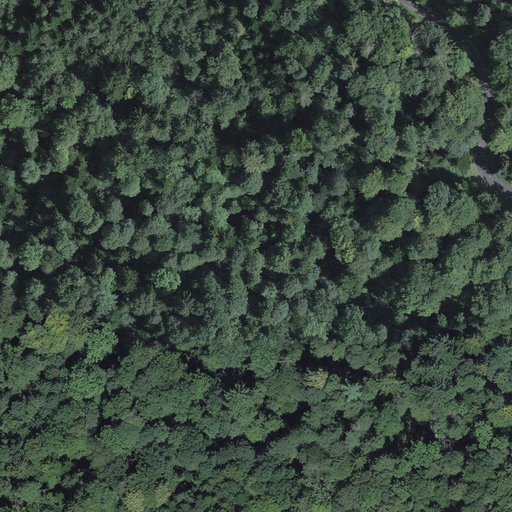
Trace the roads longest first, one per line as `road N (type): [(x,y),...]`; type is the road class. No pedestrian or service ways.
road 1 (track): [(87,458),(108,388),(54,285),(0,107)]
road 2 (track): [(511,250),(475,274),(419,287),(405,302),(404,414),(416,470)]
road 3 (unclassified): [(407,0),(475,54),(490,98),(480,158),(493,183),(511,194)]
road 4 (track): [(0,95),(18,58),(74,0)]
